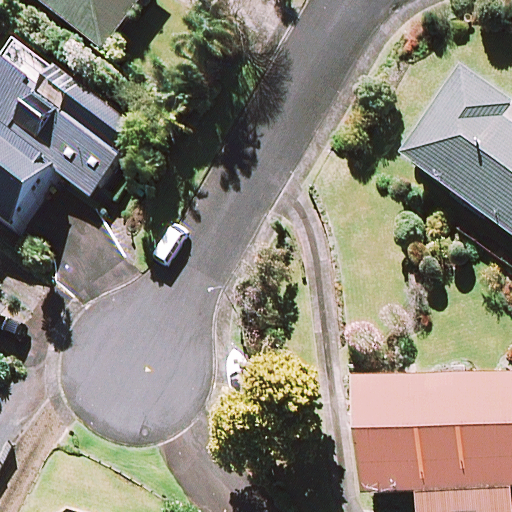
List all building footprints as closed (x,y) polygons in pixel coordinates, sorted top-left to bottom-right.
[(24,0),(114,62),(154,0),(24,0)] [(142,137),(24,48),(0,77),(0,226),(23,242),(57,176),(95,204),(142,137)] [(511,108),(468,80),(407,164),(511,242),(511,108)] [(0,337),(13,315),(0,305),(0,337)] [(511,511),(511,388),(370,395),(374,505),(424,503),(424,511),(511,511)]
